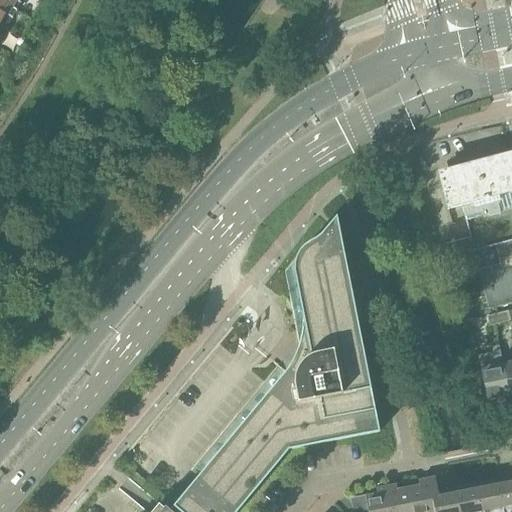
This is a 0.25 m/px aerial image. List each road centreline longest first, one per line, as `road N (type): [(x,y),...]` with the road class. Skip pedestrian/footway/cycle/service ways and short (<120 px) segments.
road 1 (secondary): [(429,49),(350,76),(237,160),(0,450)]
road 2 (unclassified): [(52,511),(239,293),(219,231)]
road 3 (secondary): [(0,501),(219,231)]
road 4 (secondary): [(219,231),(297,160),(440,91)]
road 5 (residential): [(295,511),(319,484),(405,464)]
